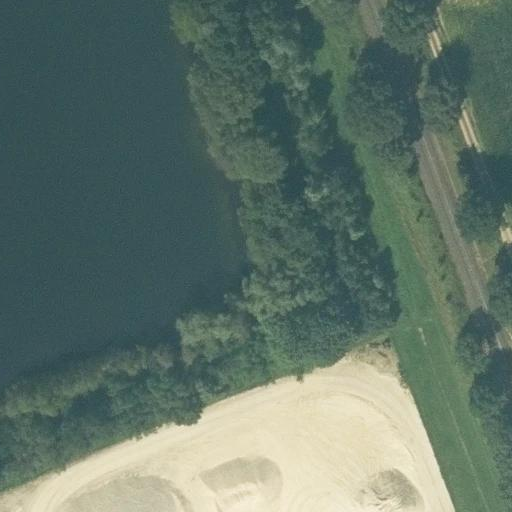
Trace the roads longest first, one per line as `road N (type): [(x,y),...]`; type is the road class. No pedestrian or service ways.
road 1 (track): [(320,0),(394,165),(511,494)]
road 2 (track): [(420,0),(511,255)]
